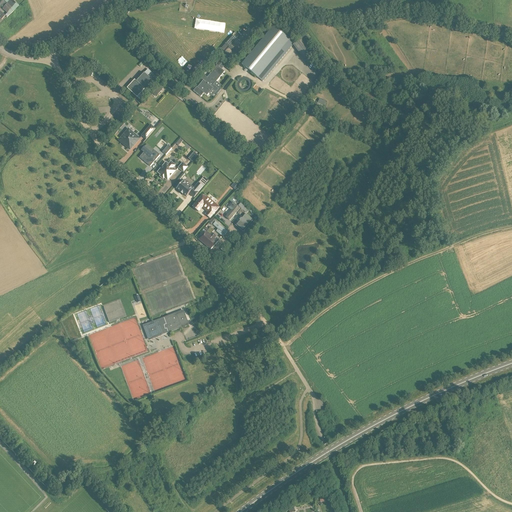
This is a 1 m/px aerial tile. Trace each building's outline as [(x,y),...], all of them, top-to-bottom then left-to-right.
[(294,43),(274,26),(242,64),(262,82),(294,43)] [(295,44),(307,61),(317,53),(304,37),(295,44)] [(232,58),(244,45),(237,39),(229,48),(226,44),(221,49),(232,58)] [(217,66),(208,77),(207,78),(204,75),(201,79),(203,81),(198,88),(197,87),(194,91),(201,97),(204,93),(207,96),(212,90),(216,93),(219,89),(214,85),(225,72),(219,67),(222,64),(219,61),(216,65),(217,66)] [(137,98),(145,89),(146,90),(154,82),(144,73),(137,82),(135,80),(127,88),(137,98)] [(170,80),(167,83),(170,86),(168,88),(173,92),(174,90),(176,91),(179,88),(170,80)] [(146,140),(155,129),(151,125),(142,136),(146,140)] [(119,141),(130,150),(140,139),(132,133),(129,136),(125,133),(119,141)] [(144,154),(140,158),(151,167),(161,156),(155,151),(153,154),(145,147),(142,151),(144,154)] [(167,148),(162,153),(166,156),(171,151),(167,148)] [(158,173),(166,179),(168,181),(173,175),(174,175),(176,172),(176,171),(166,163),(158,173)] [(179,168),(184,172),(188,167),(183,163),(179,168)] [(199,192),(203,187),(202,186),(199,183),(194,188),(191,185),(189,187),(187,185),(188,183),(185,180),(183,182),(177,189),(180,192),(183,195),(183,194),(187,197),(189,194),(194,198),(199,193),(199,192)] [(210,219),(218,209),(220,208),(215,204),(213,207),(209,204),(210,203),(206,200),(206,199),(203,196),(193,207),(199,212),(203,208),(208,212),(205,215),(210,219)] [(229,220),(240,208),(232,201),(227,207),(228,208),(223,214),(229,220)] [(227,230),(216,221),(213,224),(218,228),(216,231),(222,236),(227,230)] [(211,249),(218,241),(214,238),(216,236),(212,234),(211,235),(206,231),(199,239),(211,249)] [(174,315),(164,319),(169,333),(182,328),(182,326),(188,324),(184,314),(175,317),(174,315)] [(161,336),(169,333),(164,319),(154,322),(154,324),(147,327),(152,338),(161,334),(161,336)]
